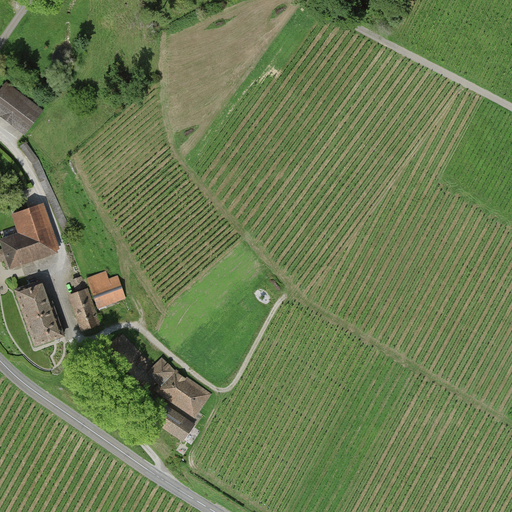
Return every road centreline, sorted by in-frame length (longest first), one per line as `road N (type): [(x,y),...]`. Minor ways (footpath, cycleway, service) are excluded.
road 1 (track): [(511,423),(286,289),(179,155),(169,125),(166,0)]
road 2 (track): [(171,485),(157,456),(93,387),(55,275),(66,252),(42,184),(0,130)]
road 3 (track): [(79,348),(129,326),(211,386),(226,388),(286,289)]
road 4 (tertiary): [(0,359),(215,511)]
road 5 (track): [(511,108),(375,35)]
